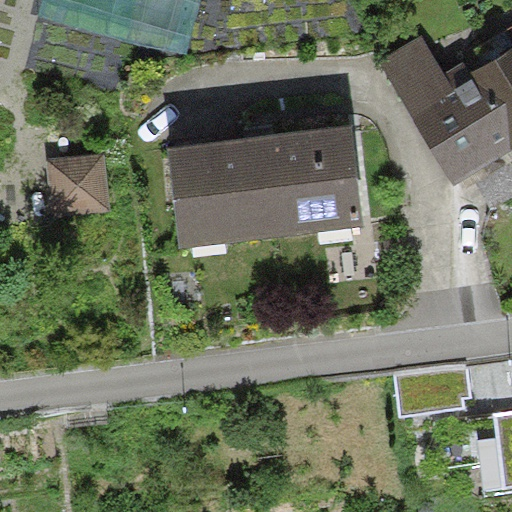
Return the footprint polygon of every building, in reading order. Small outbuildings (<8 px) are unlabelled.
[(428,43),(383,69),(447,183),(511,146),(511,49),(451,84),(428,43)] [(346,127),(169,152),(183,252),(360,227),(346,127)] [(102,159),(48,164),(53,217),(107,212),(102,159)] [(468,369),(397,374),(400,413),(461,409),(460,397),(470,396),(468,369)] [(511,418),(494,421),(504,491),(511,489),(511,418)]
